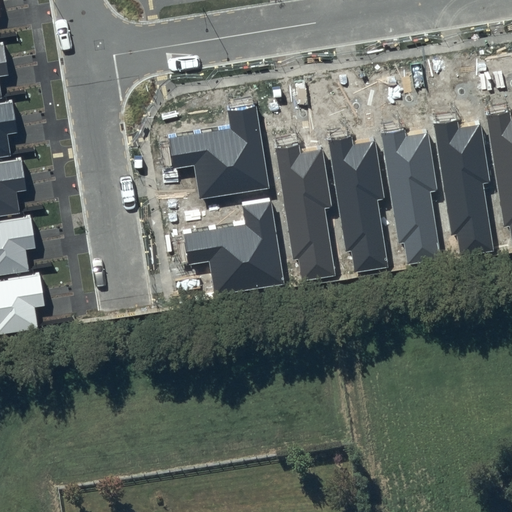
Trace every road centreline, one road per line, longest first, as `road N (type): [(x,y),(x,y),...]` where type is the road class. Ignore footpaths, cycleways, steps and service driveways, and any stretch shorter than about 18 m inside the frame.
road 1 (residential): [(88,57),(449,0)]
road 2 (residential): [(88,57),(126,297)]
